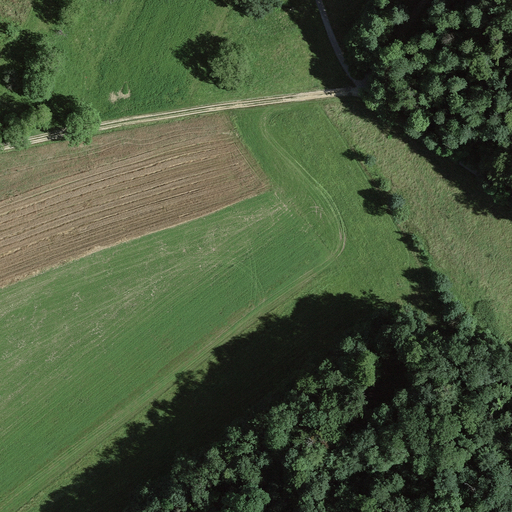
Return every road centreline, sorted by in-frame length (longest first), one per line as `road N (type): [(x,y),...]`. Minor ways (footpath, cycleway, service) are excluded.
road 1 (track): [(361,89),(0,147)]
road 2 (track): [(511,196),(361,89)]
road 3 (track): [(261,511),(360,414)]
